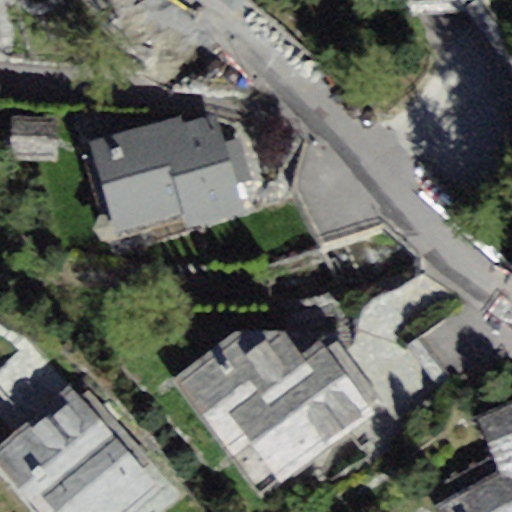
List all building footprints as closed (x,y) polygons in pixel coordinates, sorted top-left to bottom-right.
[(173,119),(73,148),(103,249),(173,228),(175,236),(244,216),(237,197),(253,192),(238,144),(215,148),(206,119),(176,127),(173,119)] [(0,122),(0,168),(54,168),(54,123),(0,122)] [(224,335),(157,386),(218,466),(234,457),(266,497),(383,407),(327,341),(313,351),(308,343),(289,356),(274,338),(224,335)] [(0,443),(0,486),(23,511),(142,511),(168,491),(83,397),(69,405),(60,392),(0,443)] [(442,503),(427,511),(428,511),(511,511),(511,405),(465,425),(481,466),(435,489),(442,503)]
